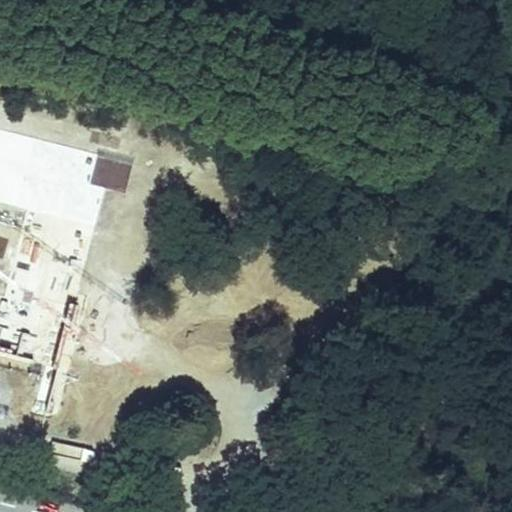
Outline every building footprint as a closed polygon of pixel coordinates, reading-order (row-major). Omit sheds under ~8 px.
[(0,160),(0,226),(3,227),(21,167),(0,160)] [(65,322),(77,300),(64,294),(53,316),(65,322)] [(230,341),(245,312),(223,300),(209,327),(208,328),(230,341)] [(81,308),(75,323),(99,333),(106,318),(81,308)] [(154,364),(166,341),(131,322),(119,345),(154,364)] [(167,358),(161,377),(180,384),(186,364),(167,358)]
